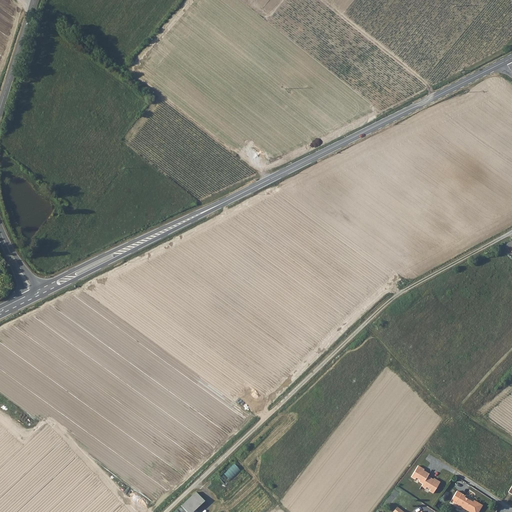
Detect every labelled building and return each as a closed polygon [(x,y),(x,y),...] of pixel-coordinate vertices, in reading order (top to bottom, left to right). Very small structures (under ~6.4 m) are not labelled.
[(220,479),(227,485),(242,470),(235,464),(220,479)] [(417,466),(411,478),(415,480),(415,479),(419,481),(418,482),(422,485),(421,487),(425,489),(426,488),(430,490),(429,491),(433,494),(440,483),(436,480),(435,481),(433,480),(427,477),(428,474),(423,471),(421,470),(421,469),(417,466)] [(188,499),(196,508),(207,497),(199,488),(188,499)] [(455,504),(468,511),(477,511),(482,506),(473,501),(472,502),(464,498),(465,496),(461,494),(455,504)] [(188,499),(185,502),(193,511),(196,508),(188,499)] [(194,511),(193,511),(185,502),(173,511),(194,511)]
